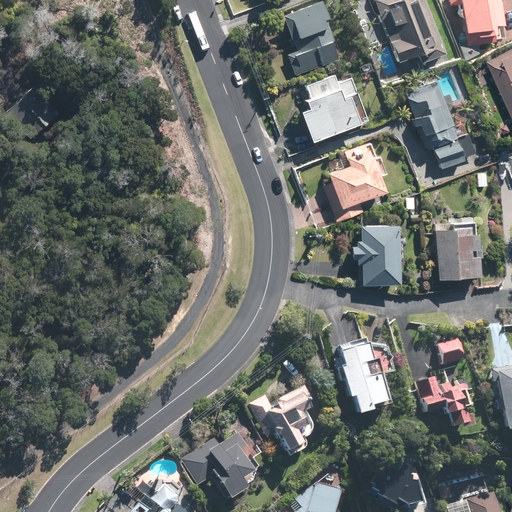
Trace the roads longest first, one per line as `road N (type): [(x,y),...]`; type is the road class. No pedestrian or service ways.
road 1 (unclassified): [(49,511),(83,465),(215,365),(247,330),(268,277),(269,210),(191,0)]
road 2 (track): [(0,471),(171,338),(215,277),(213,198),(134,0)]
